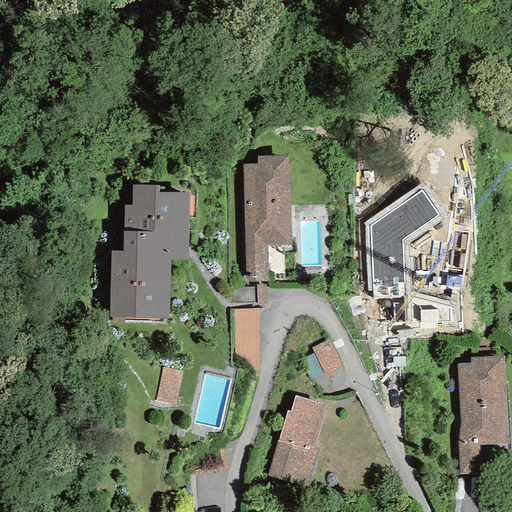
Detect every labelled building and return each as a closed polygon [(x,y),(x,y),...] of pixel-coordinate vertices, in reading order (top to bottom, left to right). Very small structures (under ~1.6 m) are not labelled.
[(243,165),(245,282),(268,281),(267,246),(290,246),(288,156),(257,156),(257,164),(243,165)] [(364,224),(368,291),(372,291),(372,299),(403,299),(405,329),(456,327),(456,304),(411,292),(409,244),(445,217),(423,183),(364,224)] [(111,252),(109,317),(112,317),(123,317),(168,319),(169,259),(187,259),(188,193),(164,193),(164,187),(159,187),(159,185),(132,184),(131,205),(124,205),(123,252),(111,252)] [(266,304),(265,285),(256,286),(256,288),(257,303),(257,304),(266,304)] [(230,288),(230,303),(257,303),(256,288),(230,288)] [(233,309),(235,369),(258,370),(258,309),(233,309)] [(329,339),(311,348),(326,376),(343,368),(329,339)] [(457,442),(459,474),(480,474),(479,444),(508,444),(503,356),(470,358),(470,364),(457,364),(460,418),(459,425),(458,433),(457,442)] [(162,367),(156,400),(175,405),(182,372),(162,367)] [(306,489),(318,448),(313,447),(325,410),(321,410),(322,404),(294,395),(290,411),(287,410),(267,476),(306,489)]
